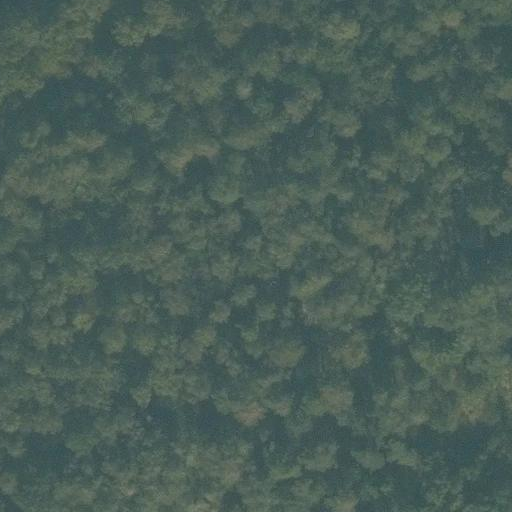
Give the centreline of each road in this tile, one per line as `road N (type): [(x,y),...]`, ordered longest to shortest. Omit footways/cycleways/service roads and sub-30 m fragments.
road 1 (track): [(354,0),(511,159)]
road 2 (track): [(128,0),(0,124)]
